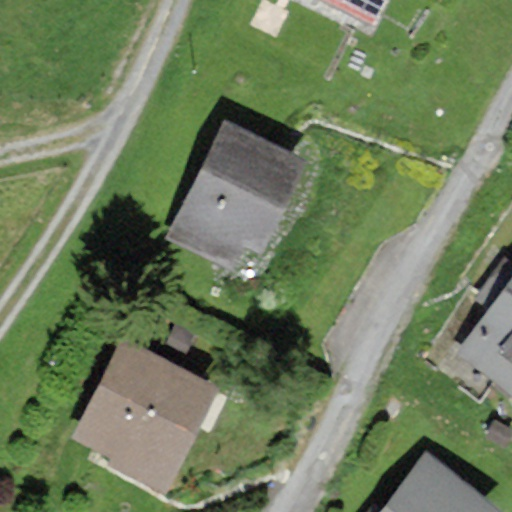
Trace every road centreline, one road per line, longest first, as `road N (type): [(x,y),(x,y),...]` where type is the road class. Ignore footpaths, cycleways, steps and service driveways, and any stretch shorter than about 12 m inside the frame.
road 1 (residential): [(293,511),(511,92)]
road 2 (track): [(0,152),(120,127)]
